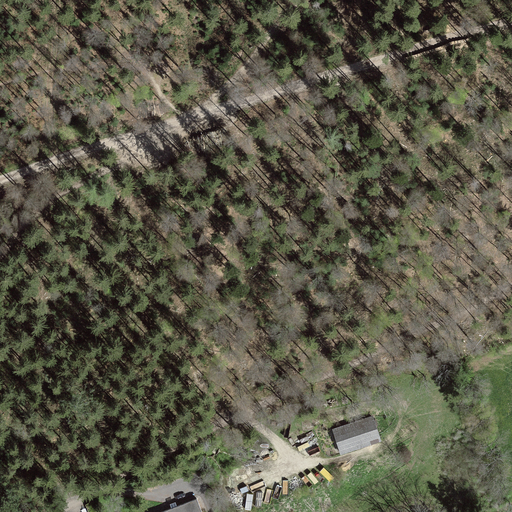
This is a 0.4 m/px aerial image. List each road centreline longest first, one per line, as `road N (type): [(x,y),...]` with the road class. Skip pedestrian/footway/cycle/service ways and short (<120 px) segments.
road 1 (track): [(136,135),(511,16)]
road 2 (track): [(136,135),(120,160),(61,196),(0,257)]
road 3 (track): [(202,112),(300,0)]
road 4 (track): [(0,182),(136,135)]
